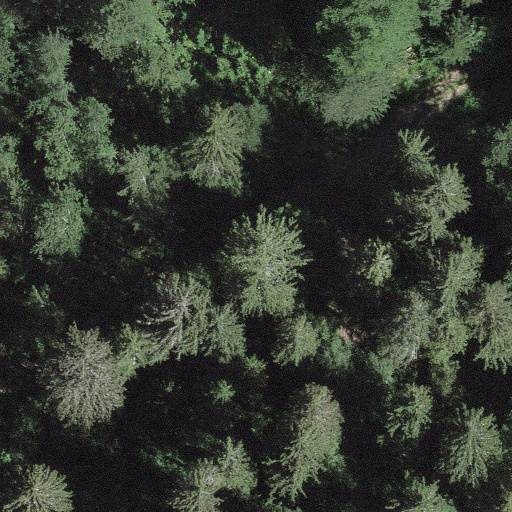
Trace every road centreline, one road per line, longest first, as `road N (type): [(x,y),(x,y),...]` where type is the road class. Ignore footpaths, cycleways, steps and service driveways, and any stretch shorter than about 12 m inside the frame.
road 1 (track): [(371,511),(353,326),(355,245),(375,157)]
road 2 (track): [(375,157),(511,38)]
